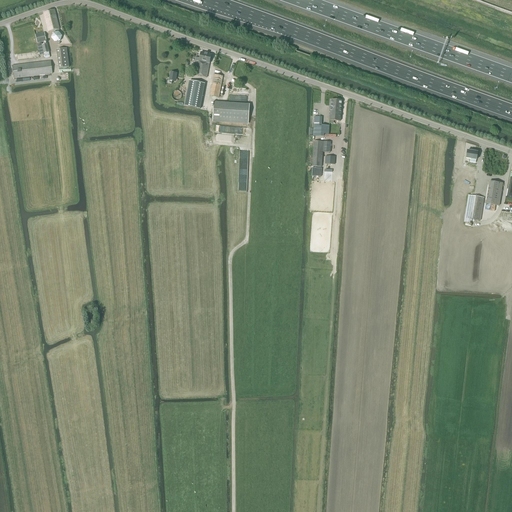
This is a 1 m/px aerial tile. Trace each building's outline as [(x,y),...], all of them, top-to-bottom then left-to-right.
[(48,32),(59,29),(54,10),(44,13),(48,32)] [(60,41),(62,36),(59,32),(53,33),(51,38),(55,43),(60,41)] [(37,43),(46,41),(44,33),(35,35),(37,43)] [(50,58),(49,53),(47,44),(38,46),(40,55),(44,54),(45,59),(50,58)] [(59,68),(69,67),(66,48),(56,50),(59,68)] [(207,78),(211,55),(201,53),(200,58),(195,58),(195,61),(197,61),(194,75),(207,78)] [(14,78),(52,74),(51,62),(13,66),(14,78)] [(219,98),(223,77),(214,75),(209,96),(219,98)] [(204,85),(188,82),(183,109),(198,112),(204,85)] [(174,92),(174,93),(173,93),(173,94),(173,95),(173,96),(173,97),(173,98),(174,99),(175,100),(176,100),(177,100),(178,100),(179,100),(180,100),(180,99),(181,99),(181,98),(182,97),(182,96),(182,95),(181,94),(181,93),(180,92),(179,92),(179,91),(178,91),(177,91),(176,91),(175,92),(174,92)] [(340,121),(341,101),(336,101),(335,112),(330,112),(329,121),(340,121)] [(248,125),(250,105),(214,102),(212,122),(248,125)] [(321,127),(321,117),(314,117),(314,126),(314,136),(323,137),(324,127),(321,127)] [(330,153),(330,143),(313,142),(312,166),(321,167),(322,152),(330,153)] [(476,163),(476,160),(477,152),(467,151),(466,158),(470,159),(470,162),(476,163)] [(334,165),(335,157),(325,157),(325,164),(334,165)] [(312,176),(321,176),(322,168),(312,168),(312,176)] [(502,184),(489,182),(486,204),(499,206),(502,184)] [(480,221),(484,198),(468,195),(464,222),(471,224),(471,219),(480,221)]
